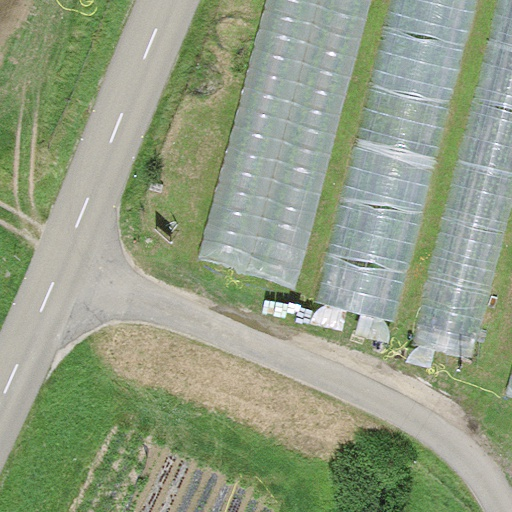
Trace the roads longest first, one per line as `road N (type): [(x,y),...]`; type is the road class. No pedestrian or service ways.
road 1 (track): [(493,511),(479,477),(421,419),(54,270)]
road 2 (tertiary): [(163,0),(0,392)]
